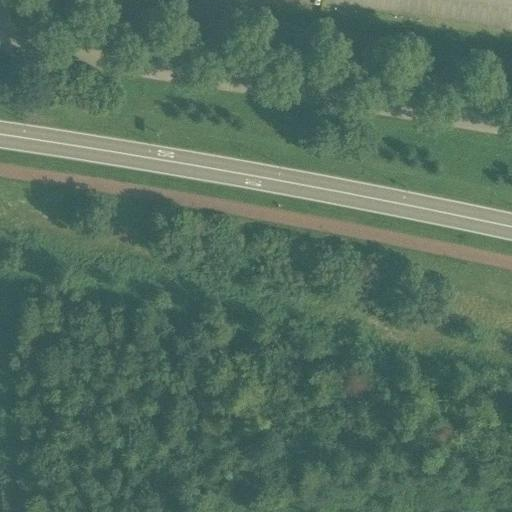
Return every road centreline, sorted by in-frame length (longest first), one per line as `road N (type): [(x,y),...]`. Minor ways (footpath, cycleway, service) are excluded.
road 1 (unclassified): [(511,128),(26,49),(0,25)]
road 2 (secondary): [(511,227),(0,135)]
